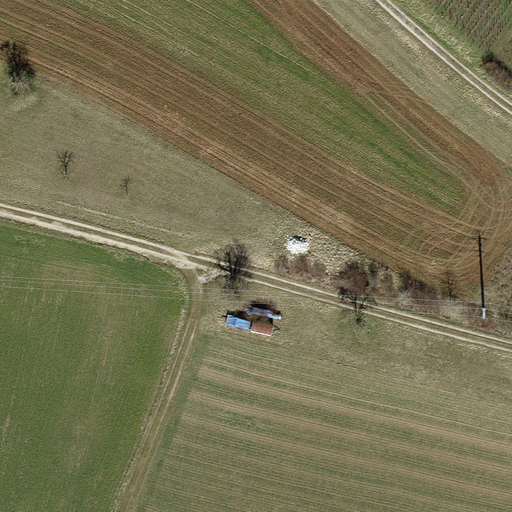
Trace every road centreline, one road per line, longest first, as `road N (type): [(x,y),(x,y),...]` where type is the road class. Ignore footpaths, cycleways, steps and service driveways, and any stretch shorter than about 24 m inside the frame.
road 1 (track): [(0,213),(511,347)]
road 2 (track): [(120,511),(194,321),(197,288),(183,255)]
road 3 (track): [(383,0),(511,110)]
